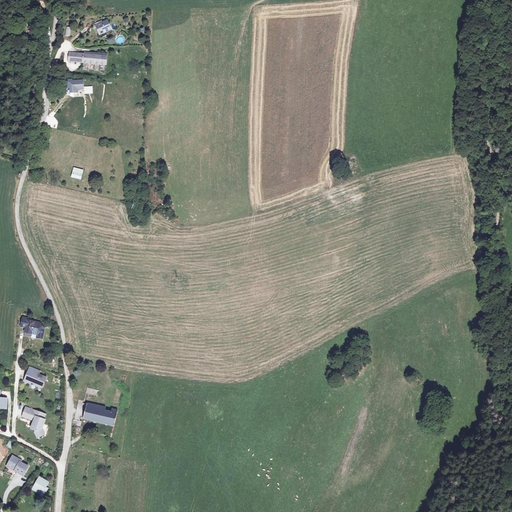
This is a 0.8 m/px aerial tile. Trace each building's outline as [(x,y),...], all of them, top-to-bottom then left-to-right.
[(108,21),(95,22),(96,32),(109,31),(108,21)] [(84,63),(85,55),(71,53),(70,61),(84,63)] [(85,55),(84,63),(107,65),(108,57),(85,55)] [(83,82),(78,82),(73,82),(73,80),(66,80),(67,88),(71,88),(72,93),(79,93),(78,90),(84,90),(83,82)] [(73,168),(72,177),(82,179),(83,170),(73,168)] [(29,324),(28,326),(26,331),(27,334),(29,335),(32,334),(39,336),(39,338),(42,340),(46,330),(42,323),(30,319),(31,317),(26,316),(24,322),(29,324)] [(39,371),(29,367),(25,375),(26,376),(24,382),(28,383),(30,383),(35,385),(34,386),(39,388),(41,383),(42,384),(45,377),(37,374),(39,371)] [(87,386),(86,393),(98,395),(99,388),(87,386)] [(86,405),(82,420),(113,428),(117,412),(111,411),(111,413),(105,411),(105,409),(86,405)] [(45,415),(26,408),(23,417),(34,421),(31,429),(36,431),(35,433),(38,438),(44,434),(42,429),(45,420),(44,420),(45,415)] [(14,456),(8,465),(16,471),(15,472),(22,476),(28,467),(21,463),(22,461),(14,456)] [(35,482),(42,488),(47,491),(51,486),(48,484),(51,479),(41,473),(35,482)] [(40,491),(42,488),(35,482),(33,486),(40,491)]
